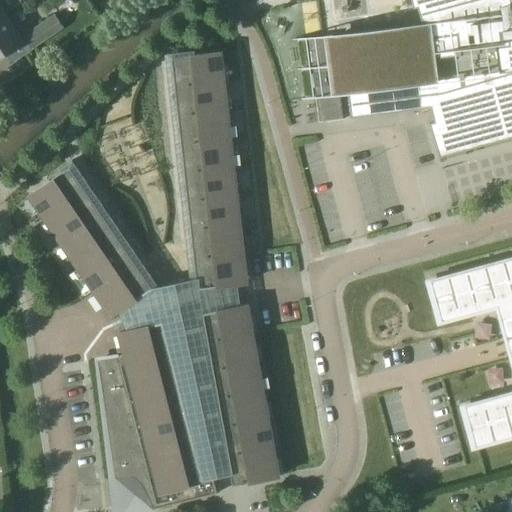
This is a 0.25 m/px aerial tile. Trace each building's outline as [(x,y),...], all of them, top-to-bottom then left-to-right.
[(422,23),(339,34),(350,118),(430,108),(434,122),(429,124),(439,158),(511,137),(511,0),(411,0),(413,8),(418,6),(422,23)] [(32,49),(64,28),(54,14),(22,35),(32,49)] [(0,56),(22,41),(6,17),(0,20),(0,56)] [(338,74),(333,35),(311,38),(320,121),(343,119),(339,85),(333,86),(332,75),(338,74)] [(125,356),(98,360),(115,479),(133,477),(142,485),(153,508),(153,510),(217,493),(213,478),(231,474),(232,485),(278,476),(246,304),(240,306),(237,284),(246,283),(220,52),(171,57),(196,278),(151,288),(69,167),(28,195),(111,316),(118,311),(126,331),(119,333),(125,356)] [(511,258),(430,281),(441,321),(497,306),(506,338),(504,339),(509,359),(511,359),(511,361),(511,392),(464,406),(475,447),(511,436),(511,258)]
